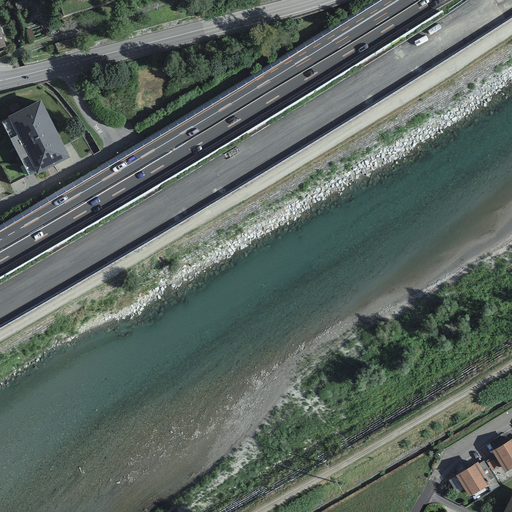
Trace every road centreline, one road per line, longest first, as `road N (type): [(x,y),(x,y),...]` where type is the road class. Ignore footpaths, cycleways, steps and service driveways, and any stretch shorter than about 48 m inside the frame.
road 1 (track): [(511,27),(0,323)]
road 2 (motorway): [(0,301),(497,0)]
road 3 (motorway): [(415,2),(0,253)]
road 4 (tertiary): [(65,64),(312,0)]
road 5 (residential): [(0,208),(107,152),(65,64)]
road 6 (residential): [(511,415),(447,459),(416,511)]
